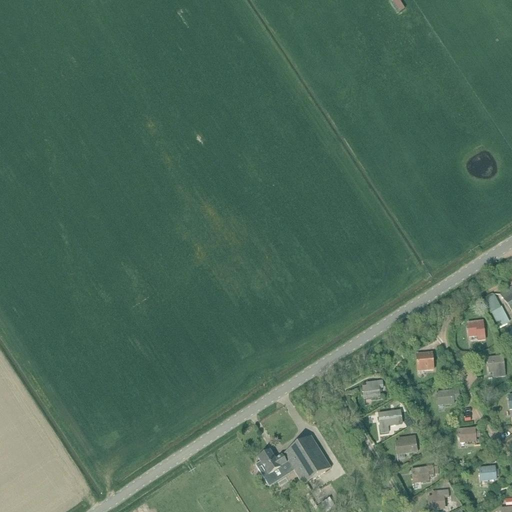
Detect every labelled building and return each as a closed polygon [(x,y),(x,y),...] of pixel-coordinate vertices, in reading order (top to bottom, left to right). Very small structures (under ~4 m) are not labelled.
[(483,324),(468,325),(469,338),(478,338),(478,342),(485,342),(483,324)] [(432,355),(416,357),(418,372),(434,370),(432,355)] [(503,357),(488,359),(490,372),(493,372),(493,379),(506,377),(503,357)] [(367,388),(363,389),(364,400),(380,398),(379,389),(383,388),(382,383),(366,385),(367,388)] [(454,393),(438,395),(438,406),(455,405),(455,401),(460,401),(459,391),(454,392),(454,393)] [(397,400),(391,404),(394,409),(400,404),(397,400)] [(388,426),(396,426),(403,425),(401,413),(379,415),(380,427),(379,427),(380,435),(389,434),(388,426)] [(476,430),(460,432),(462,445),(477,444),(477,439),(480,439),(480,432),(476,433),(476,430)] [(398,443),(395,444),(396,456),(417,453),(415,437),(398,439),(398,443)] [(294,470),(305,487),(331,470),(310,438),(284,455),(291,466),(294,470)] [(259,460),(261,463),(256,466),(269,486),(294,470),(291,466),(289,467),(283,457),(276,461),(270,452),(259,460)] [(445,457),(439,461),(441,465),(448,462),(445,457)] [(427,470),(412,472),(414,484),(429,482),(429,479),(434,479),(433,468),(427,468),(427,470)] [(496,468),(480,470),(481,482),(498,480),(496,468)] [(433,498),(429,499),(430,511),(446,510),(445,499),(449,499),(448,491),(444,491),(444,492),(433,493),(433,498)]
